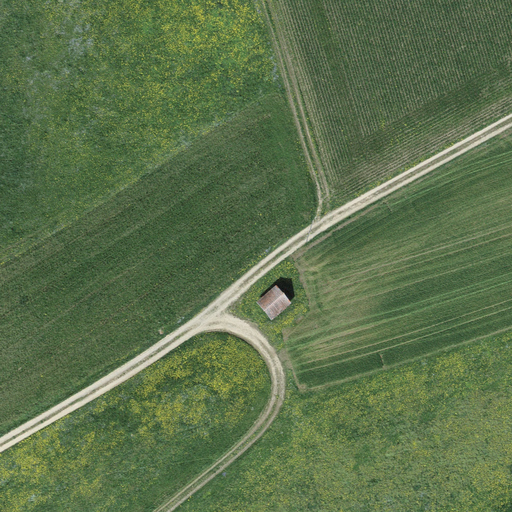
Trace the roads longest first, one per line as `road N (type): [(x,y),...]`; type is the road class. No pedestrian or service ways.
road 1 (track): [(0,449),(214,316),(294,241),(511,120)]
road 2 (track): [(214,316),(262,346),(275,395),(265,421),(162,511)]
